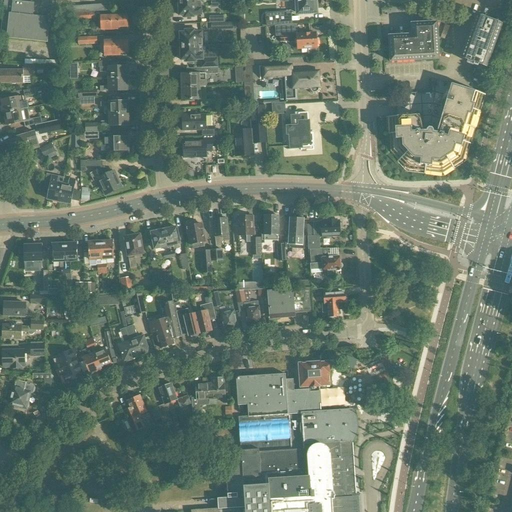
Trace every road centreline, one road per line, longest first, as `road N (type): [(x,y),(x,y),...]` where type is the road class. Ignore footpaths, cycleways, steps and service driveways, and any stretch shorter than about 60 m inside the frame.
road 1 (residential): [(2,466),(85,398),(139,374),(198,353),(368,326),(362,241)]
road 2 (secondary): [(480,242),(413,511)]
road 3 (secondary): [(452,511),(463,406),(504,248)]
road 4 (residential): [(358,194),(357,157),(368,145),(358,0)]
road 5 (residential): [(164,196),(150,0)]
road 6 (secondary): [(164,196),(358,194)]
road 7 (secondary): [(4,224),(74,219),(164,196)]
road 8 (secondary): [(358,194),(419,226),(480,242)]
road 9 (secondary): [(487,215),(358,194)]
